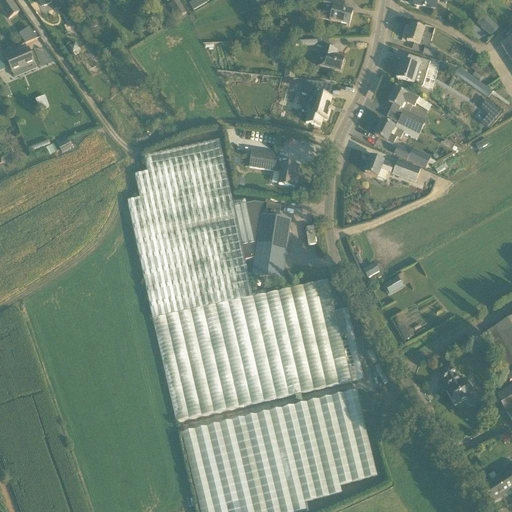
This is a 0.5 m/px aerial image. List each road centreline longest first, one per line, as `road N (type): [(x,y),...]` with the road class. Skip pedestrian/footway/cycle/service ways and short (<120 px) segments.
road 1 (unclassified): [(488,511),(349,288),(328,226),(336,146),(375,61),(387,0)]
road 2 (track): [(336,146),(226,123),(153,142),(134,154),(110,230),(0,310)]
road 3 (unknown): [(384,15),(431,22),(498,57)]
